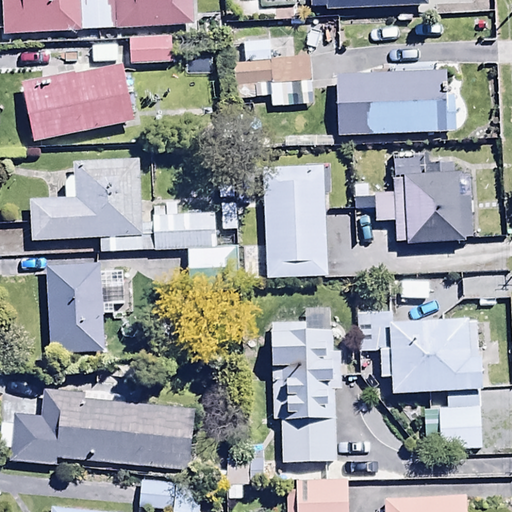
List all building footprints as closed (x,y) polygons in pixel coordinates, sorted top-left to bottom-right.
[(114,32),(112,0),(2,0),(5,39),(114,32)] [(308,0),(309,9),(327,9),(327,12),(414,10),(414,5),(427,5),(427,0),(308,0)] [(127,17),(127,46),(166,46),(166,17),(127,17)] [(268,38),(270,67),(310,64),(308,35),(268,38)] [(21,85),(35,146),(134,124),(121,63),(21,85)] [(333,78),(336,139),(458,133),(456,97),(444,98),(443,73),(333,78)] [(324,147),(260,150),(265,264),(330,261),(324,147)] [(452,161),(424,161),(424,173),(392,174),(392,196),(372,196),(372,223),(394,222),(394,244),(469,243),(468,174),(452,174),(452,161)] [(151,254),(151,203),(141,204),(141,163),(73,164),(73,179),(66,179),(66,201),(28,201),(29,243),(99,242),(99,255),(151,254)] [(151,203),(151,254),(187,254),(188,295),(238,294),(238,248),(213,249),(213,215),(173,215),(173,203),(151,203)] [(96,268),(49,268),(49,355),(101,354),(101,316),(132,316),(132,286),(122,286),(122,274),(96,274),(96,268)] [(302,325),(271,325),(271,423),(282,423),(282,464),(336,464),(337,330),(327,330),(327,311),(302,311),(302,325)] [(391,379),(391,395),(488,392),(487,349),(475,349),(474,324),(390,325),(390,352),(378,352),(379,379),(391,379)] [(184,476),(192,414),(43,393),(39,421),(12,417),(6,463),(57,470),(59,458),(184,476)] [(479,396),(446,397),(446,411),(422,412),(423,453),(481,451),(479,396)] [(198,511),(202,491),(140,483),(136,510),(148,511),(198,511)] [(346,511),(347,483),(286,484),(285,511),(346,511)] [(467,511),(467,498),(384,500),(383,511),(467,511)]
